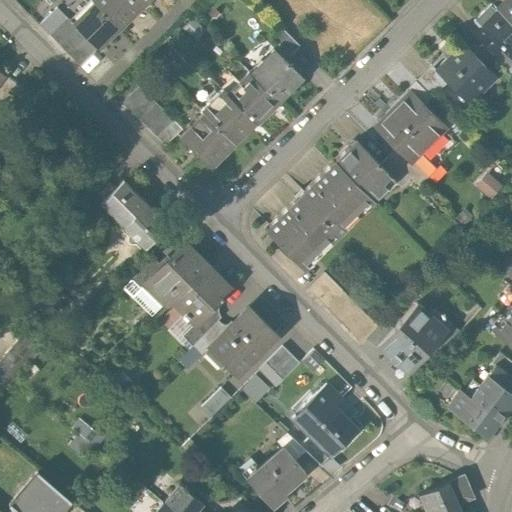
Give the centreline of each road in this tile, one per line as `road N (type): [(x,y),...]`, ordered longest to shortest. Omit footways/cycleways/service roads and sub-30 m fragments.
road 1 (residential): [(437,0),(212,218)]
road 2 (residential): [(212,218),(0,6)]
road 3 (residential): [(412,429),(212,218)]
road 4 (unknown): [(89,96),(193,0)]
road 5 (residential): [(312,511),(412,429)]
